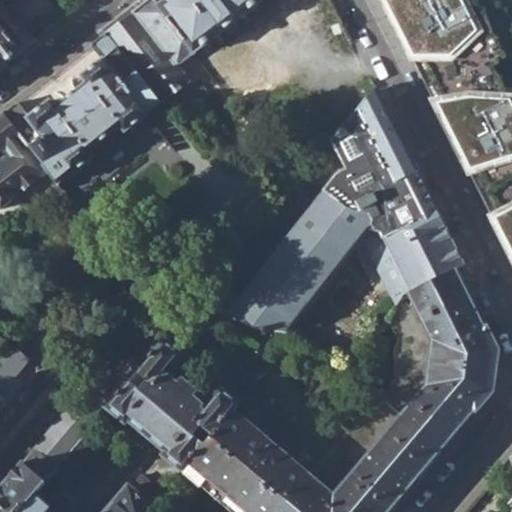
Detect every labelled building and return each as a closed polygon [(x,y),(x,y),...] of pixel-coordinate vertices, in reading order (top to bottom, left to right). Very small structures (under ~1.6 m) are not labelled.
[(35,40),(3,0),(0,0),(0,25),(19,52),(35,40)] [(152,0),(149,0),(107,35),(161,101),(161,102),(192,80),(180,65),(195,54),(199,60),(269,4),(266,0),(159,0),(156,3),(152,0)] [(467,91),(504,93),(504,82),(494,68),(501,60),(505,57),(511,56),(511,7),(490,0),(377,0),(409,64),(425,63),(441,96),(467,91)] [(0,66),(19,52),(0,25),(0,66)] [(17,103),(2,115),(20,139),(41,166),(46,171),(57,185),(94,158),(88,149),(118,125),(124,131),(161,101),(107,35),(88,47),(98,60),(78,76),(83,82),(53,106),(48,100),(27,116),(17,103)] [(511,164),(511,90),(507,93),(504,93),(467,91),(441,96),(428,98),(467,178),(482,174),(511,164)] [(370,264),(392,308),(400,295),(406,293),(453,270),(462,266),(375,92),(331,146),(346,159),(348,165),(343,167),(343,173),(332,176),(224,316),(241,322),(247,329),(259,330),(259,332),(268,334),(269,330),(282,333),(358,240),(370,225),(372,231),(377,233),(388,255),(370,264)] [(2,115),(0,116),(0,206),(46,171),(41,166),(20,139),(2,115)] [(511,164),(482,174),(498,210),(509,205),(511,202),(511,164)] [(195,220),(220,240),(255,200),(231,179),(195,220)] [(487,216),(511,264),(511,202),(509,205),(498,210),(487,216)] [(370,225),(358,240),(370,264),(388,255),(377,233),(372,231),(370,225)] [(74,285),(89,297),(116,265),(102,252),(74,285)] [(391,381),(349,431),(310,478),(280,511),(388,511),(492,391),(495,353),(453,270),(406,293),(400,295),(392,308),(384,318),(397,340),(392,344),(391,381)] [(195,304),(159,345),(180,363),(182,365),(193,354),(197,356),(221,327),(195,304)] [(179,474),(188,465),(205,445),(194,435),(202,426),(212,435),(235,408),(217,394),(202,411),(190,400),(193,397),(179,386),(176,388),(165,380),(180,363),(159,345),(136,372),(146,382),(139,391),(128,381),(104,410),(120,423),(123,421),(160,453),(157,455),(179,474)] [(228,364),(254,386),(269,367),(244,346),(228,364)] [(12,358),(0,372),(0,395),(15,377),(14,376),(22,366),(12,358)] [(188,465),(242,511),(280,511),(310,478),(349,431),(271,365),(269,367),(254,386),(235,408),(212,435),(205,445),(188,465)] [(0,511),(16,511),(32,494),(49,474),(53,470),(34,453),(0,491),(0,413),(3,410),(0,407),(0,511)] [(86,430),(53,470),(49,474),(74,494),(110,450),(86,430)] [(147,511),(160,497),(139,478),(128,491),(123,490),(103,511),(47,511),(49,511),(32,494),(16,511),(147,511)]
